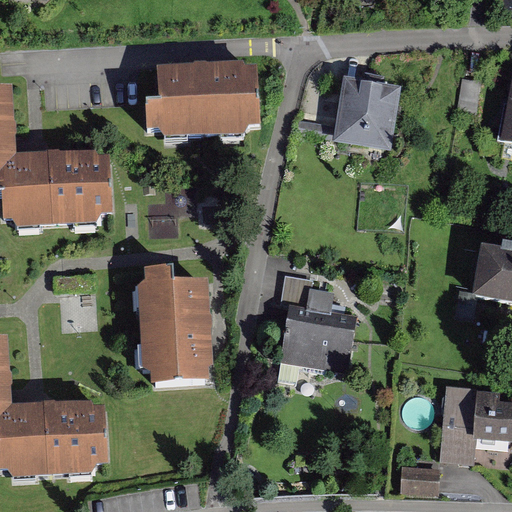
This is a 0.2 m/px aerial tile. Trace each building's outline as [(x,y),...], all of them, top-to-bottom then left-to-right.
[(268,76),(148,83),(152,151),(272,144),(268,76)] [(24,84),(0,84),(0,201),(6,201),(27,201),(26,166),(24,84)] [(415,98),(359,86),(346,146),(402,158),(415,98)] [(114,163),(26,166),(27,201),(6,201),(7,239),(116,236),(114,163)] [(511,260),(484,258),(478,311),(511,315),(511,260)] [(228,388),(223,279),(144,282),(148,391),(228,388)] [(345,290),(301,283),(290,362),(361,373),(368,326),(340,322),(345,290)] [(32,345),(0,346),(0,447),(5,448),(35,447),(34,414),(32,345)] [(453,473),(412,470),(410,494),(485,499),(488,466),(511,467),(511,399),(459,396),(453,473)] [(107,412),(34,414),(35,447),(5,448),(6,476),(109,472),(107,412)]
